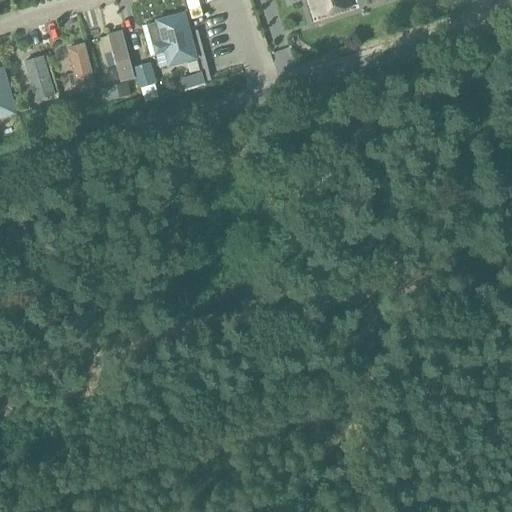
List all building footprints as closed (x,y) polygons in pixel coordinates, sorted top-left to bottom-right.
[(310,0),(316,16),(354,4),(352,0),(310,0)] [(122,31),(103,36),(114,81),(134,76),(122,31)] [(77,87),(95,82),(85,42),(67,46),(77,87)] [(36,101),(56,94),(43,54),(23,61),(36,101)] [(0,118),(18,113),(4,66),(0,67),(0,118)] [(128,83),(116,85),(119,99),(131,96),(128,83)]
